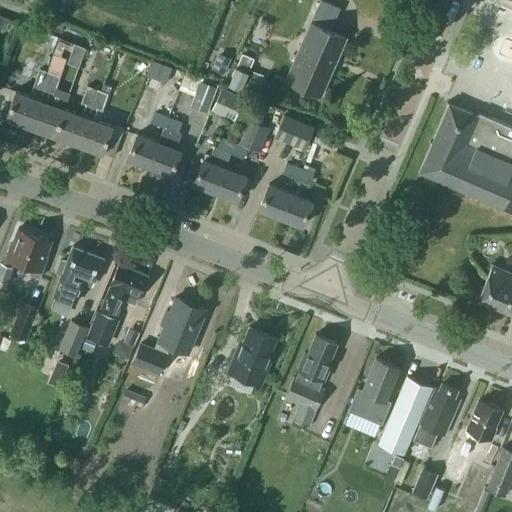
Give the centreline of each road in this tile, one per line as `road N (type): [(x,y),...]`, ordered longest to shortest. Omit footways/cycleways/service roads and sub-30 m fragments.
road 1 (tertiary): [(325,302),(0,178)]
road 2 (residential): [(456,0),(325,302)]
road 3 (tertiary): [(511,373),(325,302)]
